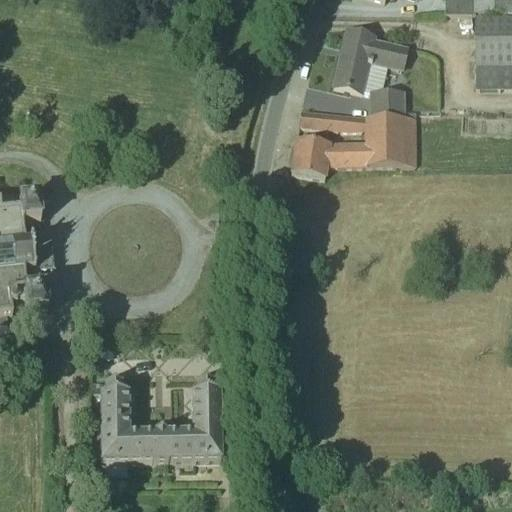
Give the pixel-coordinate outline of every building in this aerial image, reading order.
[(511,0),(442,0),(443,17),(511,18),(511,0)] [(511,93),(511,21),(476,22),(476,94),(511,93)] [(332,94),(354,99),(361,101),(362,97),(369,100),(369,123),(366,123),(366,125),(404,123),(402,97),(381,97),(386,73),(401,76),(406,55),(373,47),(374,44),(345,37),(332,94)] [(366,139),(367,151),(367,174),(417,172),(416,123),(404,123),(366,125),(300,119),(299,133),(366,139)] [(367,174),(367,151),(331,152),(331,151),(297,146),(291,180),(325,186),(327,175),(367,174)] [(0,362),(10,361),(6,324),(12,323),(11,315),(24,313),(25,319),(46,317),(44,295),(26,297),(24,278),(34,277),(31,247),(23,248),(21,230),(40,228),(37,206),(17,208),(17,216),(1,218),(0,212),(0,362)] [(197,386),(197,399),(192,399),(192,440),(126,440),(126,399),(124,399),(124,389),(107,388),(107,399),(99,398),(99,467),(219,467),(219,399),(216,399),(215,387),(197,386)]
